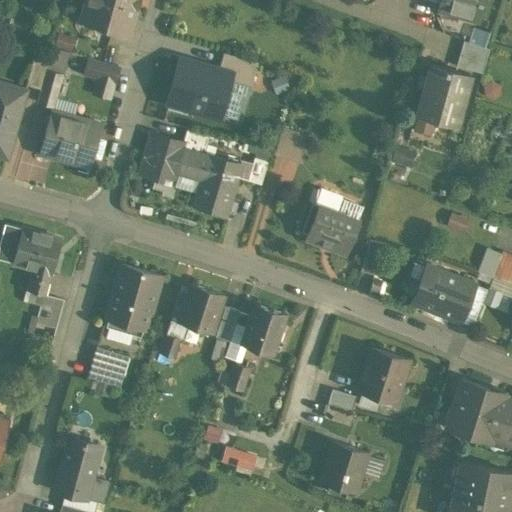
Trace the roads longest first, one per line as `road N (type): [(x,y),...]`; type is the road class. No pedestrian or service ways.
road 1 (residential): [(511,367),(324,291),(105,218)]
road 2 (residential): [(105,218),(26,498)]
road 3 (residential): [(156,0),(105,218)]
road 4 (unknown): [(353,303),(308,483)]
